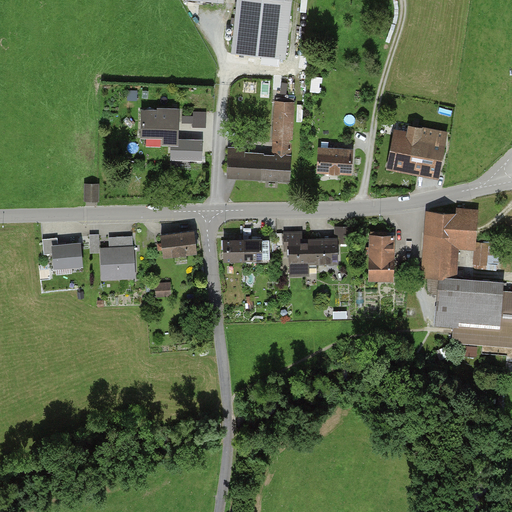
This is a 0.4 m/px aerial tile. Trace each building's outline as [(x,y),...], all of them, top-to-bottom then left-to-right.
[(180,0),(224,4),(224,0),(238,0),(232,56),(285,61),(290,0),(180,0)] [(271,152),(229,150),(227,178),(290,182),(294,103),(274,102),(271,152)] [(176,111),(137,111),(137,137),(156,137),(156,145),(175,146),(176,111)] [(402,132),(392,130),(385,170),(437,180),(446,133),(404,125),(402,132)] [(352,149),(317,147),(316,173),(351,175),(352,149)] [(94,185),(83,185),(83,202),(95,201),(94,185)] [(453,212),(425,210),(420,277),(436,278),(433,326),(451,327),(450,342),(511,345),(511,293),(501,293),(502,282),(454,279),(457,248),(473,249),(476,208),(453,207),(453,212)] [(302,232),(285,233),(287,280),(311,279),(310,264),(341,263),(340,244),(355,243),(354,228),(334,228),(335,238),(302,239),(302,232)] [(194,230),(161,235),(164,256),(197,252),(194,230)] [(90,235),(91,251),(99,251),(98,235),(90,235)] [(391,235),(368,235),(366,282),(390,282),(391,235)] [(133,236),(116,237),(117,247),(101,248),(102,278),(135,276),(133,236)] [(58,237),(42,239),(44,254),(54,253),(55,266),(81,264),(79,244),(58,246),(58,237)] [(262,239),(222,239),(223,262),(263,261),(262,239)] [(477,249),(477,263),(489,263),(489,268),(501,268),(501,249),(477,249)] [(157,282),(158,293),(172,292),(171,281),(157,282)]
